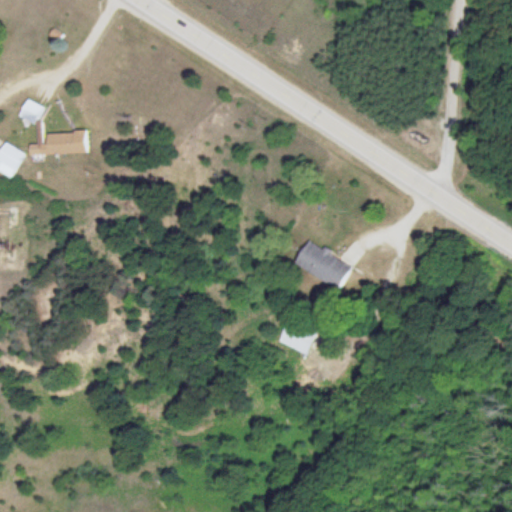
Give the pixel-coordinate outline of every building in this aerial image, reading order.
[(46,106),(30,98),(22,115),(38,123),(46,106)] [(90,130),(46,130),(46,152),(90,152),(90,130)] [(0,154),(0,168),(15,176),(27,151),(7,141),(0,154)] [(344,291),(358,268),(313,241),(300,265),(344,291)] [(322,334),(293,320),(282,341),(311,355),(322,334)]
